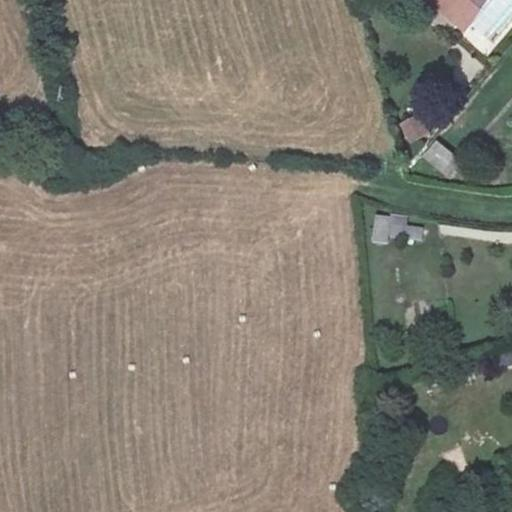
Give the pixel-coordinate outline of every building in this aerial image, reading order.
[(444,0),(447,0),(467,16),(480,0),(387,0),(385,3),(439,49),(458,26),(437,8),(444,0)] [(458,26),(467,16),(447,0),(444,0),(437,8),(458,26)] [(399,125),(413,144),(429,132),(416,113),(399,125)] [(422,157),(449,178),(463,160),(436,139),(422,157)] [(374,215),(372,241),(403,244),(405,217),(374,215)]
